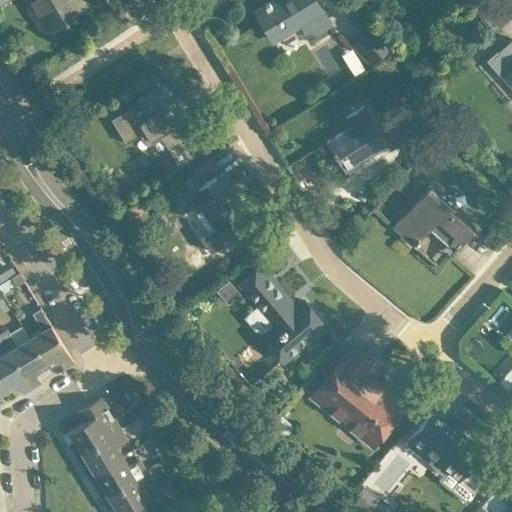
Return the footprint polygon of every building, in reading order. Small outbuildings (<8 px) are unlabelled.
[(0,0),(0,3),(4,0),(25,0),(27,3),(31,0),(34,0),(51,25),(81,6),(77,0),(0,0)] [(265,5),(255,12),(272,39),(300,22),(308,35),(329,23),(314,0),(274,0),(270,3),(268,1),(264,3),(265,5)] [(511,0),(495,0),(510,12),(511,10),(511,0)] [(92,23),(80,31),(86,41),(99,33),(92,23)] [(369,26),(350,44),(369,63),(388,45),(369,26)] [(511,64),(502,73),(511,84),(511,64)] [(152,88),(136,98),(138,101),(110,118),(125,142),(144,130),(150,139),(158,134),(178,165),(204,148),(191,127),(188,129),(176,109),(179,107),(169,92),(159,98),(152,88)] [(334,155),(335,154),(345,170),(370,154),(373,160),(390,149),(362,106),(345,116),(350,125),(326,140),(332,150),(331,150),(334,155)] [(429,122),(404,139),(416,156),(422,150),(433,136),(432,136),(435,133),(429,122)] [(443,142),(433,136),(422,150),(430,157),(443,142)] [(195,207),(201,203),(214,225),(200,234),(210,251),(239,233),(230,219),(244,210),(221,172),(200,186),(193,175),(180,184),(195,207)] [(474,227),(428,185),(392,226),(414,245),(419,239),(418,237),(427,226),(453,250),(474,227)] [(144,200),(133,207),(141,221),(153,214),(144,200)] [(302,299),(295,305),(261,265),(239,284),(279,330),(267,340),(283,359),(324,324),(302,299)] [(19,271),(9,276),(15,285),(24,279),(19,271)] [(0,288),(0,289),(2,293),(15,285),(9,276),(0,281),(0,288)] [(41,328),(29,336),(46,365),(57,358),(63,367),(73,360),(40,307),(32,312),(41,328)] [(6,328),(0,331),(0,335),(31,386),(40,380),(35,372),(46,365),(29,336),(16,344),(6,328)] [(22,392),(31,386),(0,335),(0,353),(0,354),(0,353),(0,382),(5,390),(16,383),(22,392)] [(372,359),(354,344),(343,358),(342,357),(312,394),(358,432),(355,436),(366,445),(369,441),(371,443),(401,406),(361,373),(372,359)] [(511,365),(503,376),(511,383),(511,365)] [(74,438),(82,450),(119,427),(113,416),(102,422),(97,413),(107,407),(100,396),(77,410),(83,420),(62,433),(67,443),(74,438)] [(160,419),(153,407),(143,413),(150,425),(160,419)] [(465,441),(429,412),(404,442),(443,474),(449,467),(460,475),(457,478),(474,491),(495,465),(479,453),(482,449),(468,437),(465,441)] [(293,425),(279,413),(267,429),(282,441),(293,425)] [(116,445),(126,438),(119,427),(82,450),(89,462),(82,466),(87,475),(122,454),(116,445)] [(154,447),(162,459),(172,452),(165,441),(154,447)] [(100,496),(145,469),(138,458),(128,464),(122,454),(87,475),(93,484),(100,480),(107,492),(100,496)] [(109,511),(122,511),(124,511),(147,511),(144,499),(147,497),(141,486),(152,480),(145,469),(100,496),(109,511)] [(490,511),(511,511),(511,478),(499,494),(493,489),(481,503),(490,511)] [(364,485),(352,500),(367,511),(390,511),(393,509),(364,485)]
